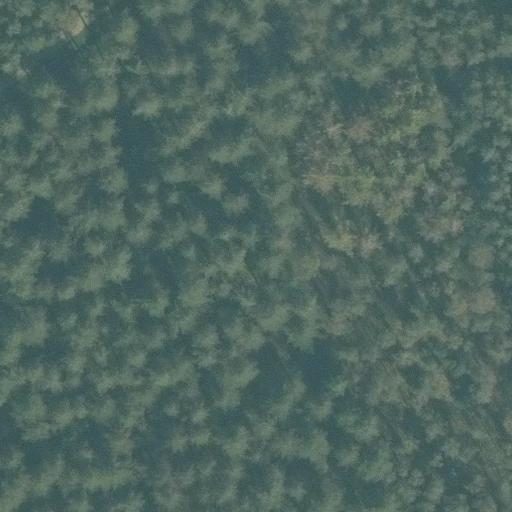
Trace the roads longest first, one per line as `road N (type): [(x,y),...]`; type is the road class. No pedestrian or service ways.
road 1 (track): [(388,0),(511,377)]
road 2 (unclassified): [(0,81),(109,0)]
